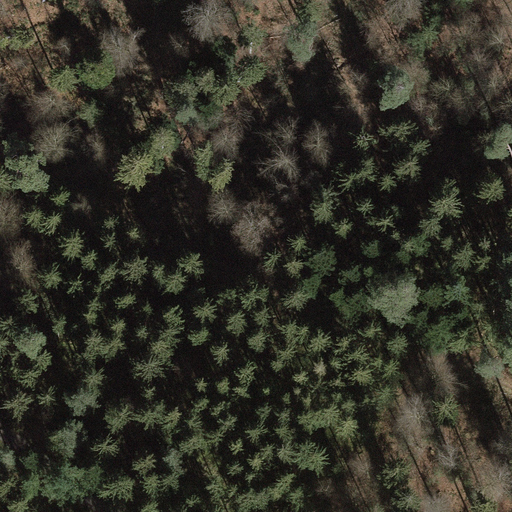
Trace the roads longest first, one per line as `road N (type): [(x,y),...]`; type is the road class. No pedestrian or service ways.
road 1 (track): [(0,192),(511,419)]
road 2 (track): [(0,428),(109,511)]
